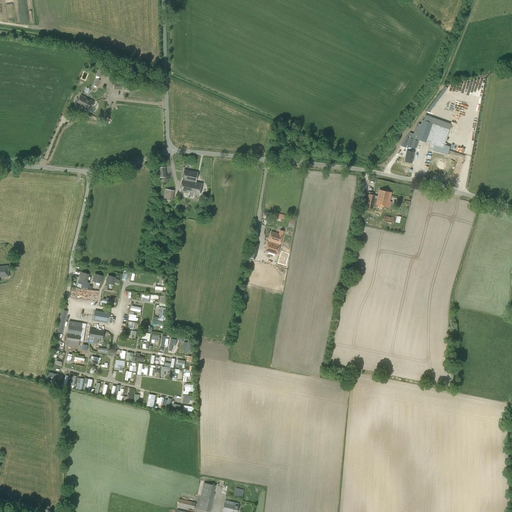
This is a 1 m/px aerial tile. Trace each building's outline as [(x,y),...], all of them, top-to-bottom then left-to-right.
[(101,77),(105,69),(99,66),(96,75),(101,77)] [(445,86),(428,110),(430,112),(447,88),(445,86)] [(89,111),(93,102),(81,95),(76,104),(89,111)] [(413,134),(409,133),(400,146),(406,148),(407,146),(416,149),(419,142),(418,142),(419,140),(434,145),(432,151),(448,155),(450,147),(444,145),(451,123),(425,115),(423,120),(422,120),(421,125),(418,124),(417,126),(416,126),(413,134)] [(412,163),(414,152),(407,151),(404,162),(412,163)] [(182,180),(195,183),(197,173),(184,170),(182,180)] [(202,184),(195,183),(182,180),(180,192),(189,194),(188,196),(193,197),(193,194),(199,196),(202,184)] [(172,202),(174,191),(165,189),(163,200),(172,202)] [(386,192),(379,190),(378,196),(369,194),(366,208),(372,210),(374,199),(377,199),(376,205),(390,208),(391,203),(389,203),(391,193),(390,193),(390,192),(389,192),(388,191),(387,191),(386,192)] [(282,238),(284,231),(280,230),(279,234),(271,232),(265,251),(277,255),(281,241),(282,238)] [(250,242),(248,250),(257,252),(258,244),(250,242)] [(281,252),(277,264),(285,266),(289,255),(281,252)] [(0,266),(0,277),(9,277),(8,266),(0,266)] [(87,282),(89,275),(82,272),(80,279),(87,282)] [(124,272),(122,280),(126,281),(127,278),(130,278),(131,273),(124,272)] [(100,283),(102,276),(95,274),(93,281),(100,283)] [(113,285),(115,278),(108,276),(106,283),(113,285)] [(113,303),(117,303),(116,295),(102,296),(102,304),(113,304),(113,303)] [(62,333),(67,311),(62,310),(57,332),(62,333)] [(92,321),(108,324),(110,313),(94,310),(92,321)] [(138,315),(134,315),(134,312),(130,311),(128,320),(137,321),(138,315)] [(69,325),(68,333),(66,345),(69,345),(79,347),(82,327),(83,323),(70,321),(69,325)] [(133,329),(134,326),(137,327),(138,323),(129,321),(127,328),(133,329)] [(103,341),(104,331),(90,329),(88,342),(97,344),(98,340),(103,341)] [(177,342),(174,341),(175,338),(171,337),(169,348),(176,349),(177,342)] [(127,352),(126,360),(131,360),(131,361),(135,361),(135,356),(133,356),(133,352),(127,352)] [(135,360),(144,361),(145,357),(140,356),(140,353),(136,352),(135,360)] [(55,357),(53,363),(60,366),(62,362),(57,360),(58,359),(55,357)] [(174,367),(175,359),(172,358),(171,363),(165,362),(165,366),(174,367)] [(120,367),(119,372),(123,372),(124,361),(116,359),(115,366),(120,367)] [(176,366),(184,368),(186,361),(177,359),(176,366)] [(170,371),(170,367),(161,366),(161,376),(164,376),(165,371),(170,371)] [(173,369),(171,379),(176,380),(177,373),(179,373),(180,370),(173,369)] [(90,391),(93,380),(86,378),(83,390),(90,391)] [(103,387),(101,387),(100,394),(106,395),(108,384),(104,383),(103,387)] [(183,391),(183,394),(189,394),(189,391),(194,391),(194,384),(185,384),(185,391),(183,391)] [(120,388),(121,385),(117,385),(114,398),(121,400),(124,389),(120,388)] [(43,478),(44,470),(27,467),(26,476),(43,478)] [(21,491),(32,493),(34,481),(24,479),(21,491)] [(197,509),(210,511),(215,493),(214,493),(215,485),(204,483),(197,509)] [(236,488),(234,495),(242,497),(244,490),(236,488)] [(177,505),(194,509),(195,503),(179,499),(177,505)] [(236,511),(239,505),(225,502),(222,511),(236,511)]
